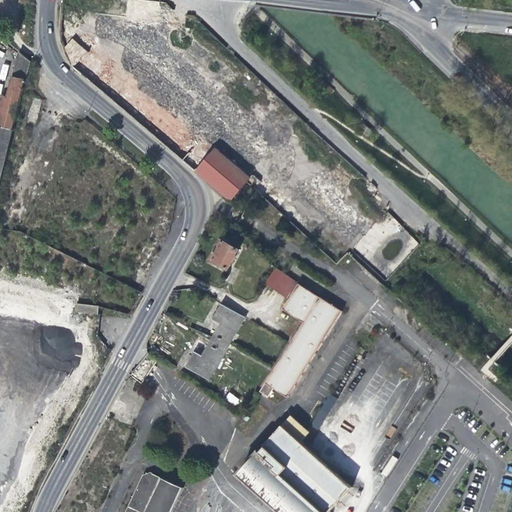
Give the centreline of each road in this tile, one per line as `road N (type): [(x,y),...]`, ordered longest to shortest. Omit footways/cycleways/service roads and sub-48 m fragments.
road 1 (tertiary): [(46,0),(43,33),(55,64),(189,181),(201,202),(40,511)]
road 2 (unclassified): [(216,0),(229,39),(511,299)]
road 3 (residential): [(511,121),(393,12)]
